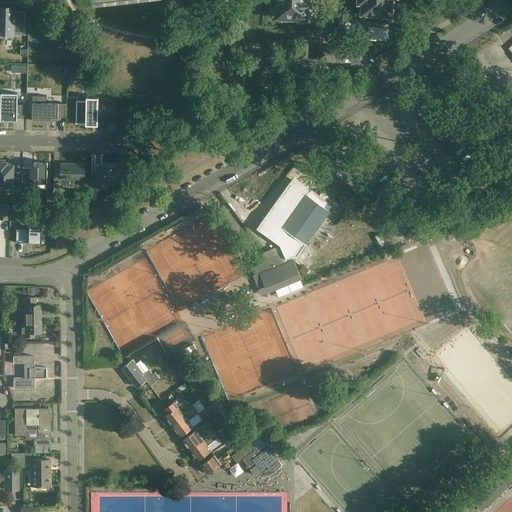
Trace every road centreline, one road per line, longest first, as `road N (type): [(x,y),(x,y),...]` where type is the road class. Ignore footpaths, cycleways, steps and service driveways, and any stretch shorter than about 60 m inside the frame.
road 1 (residential): [(338,108),(63,264)]
road 2 (residential): [(511,2),(338,108)]
road 3 (unknown): [(387,221),(417,211),(423,190),(366,124),(338,108)]
road 4 (residential): [(182,485),(125,406),(71,394)]
road 5 (residential): [(132,143),(0,141)]
road 6 (residential): [(71,394),(63,264)]
